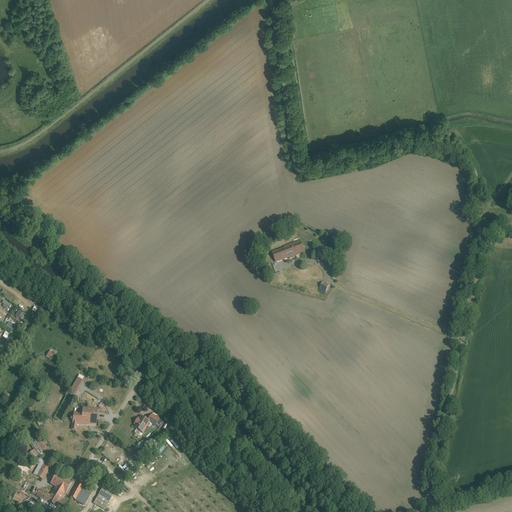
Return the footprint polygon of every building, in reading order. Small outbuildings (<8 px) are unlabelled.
[(453,139),(447,144),(452,149),(457,144),(453,139)] [(272,254),(276,264),(303,253),(299,243),(272,254)] [(332,248),(318,250),(319,258),(333,256),(332,248)] [(329,287),(324,284),(320,289),(325,293),(329,287)] [(56,354),(51,351),(47,357),(53,360),(56,354)] [(69,390),(75,393),(82,382),(75,379),(69,390)] [(71,432),(74,432),(74,425),(92,426),(93,412),(82,412),(82,417),(71,417),(71,423),(71,432)] [(157,422),(148,417),(146,421),(138,416),(130,429),(141,435),(147,424),(154,428),(157,422)] [(29,439),(26,441),(38,456),(44,451),(41,447),(44,444),(39,438),(35,441),(36,442),(33,444),(29,439)] [(51,466),(43,461),(35,473),(42,478),(51,466)] [(42,498),(55,506),(71,482),(56,472),(49,481),(53,484),(47,493),(38,486),(35,491),(44,496),(42,498)] [(89,489),(77,482),(70,494),(80,499),(83,494),(85,496),(89,489)] [(17,494),(14,499),(20,503),(24,498),(17,494)]
